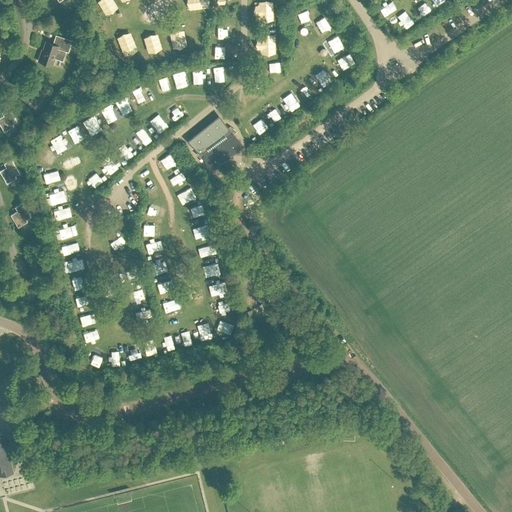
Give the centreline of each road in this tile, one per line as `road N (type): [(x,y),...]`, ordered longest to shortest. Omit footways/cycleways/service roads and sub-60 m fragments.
road 1 (unclassified): [(479,511),(346,360),(88,416),(59,400),(32,342),(0,322)]
road 2 (track): [(346,360),(235,216),(232,195),(401,68)]
